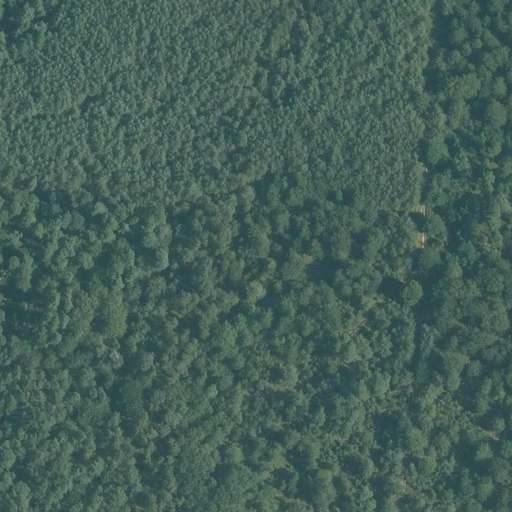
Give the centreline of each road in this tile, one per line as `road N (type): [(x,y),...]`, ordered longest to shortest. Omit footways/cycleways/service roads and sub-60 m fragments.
road 1 (track): [(442,0),(401,511)]
road 2 (track): [(128,511),(129,451),(151,426),(210,390),(289,393),(423,266)]
